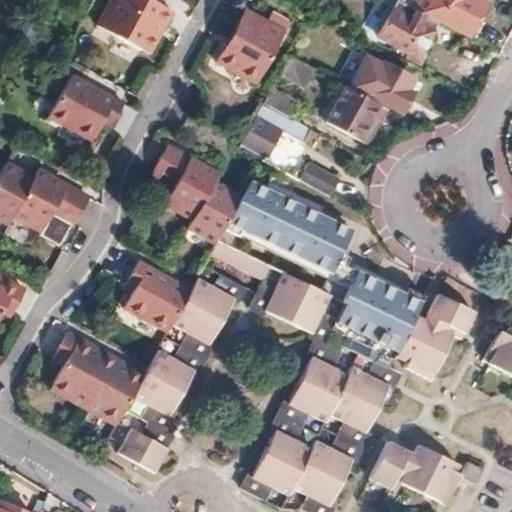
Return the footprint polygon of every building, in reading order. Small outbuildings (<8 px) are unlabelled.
[(145,54),(169,11),(147,0),(109,0),(95,26),(145,54)] [(391,0),(373,36),(375,36),(416,59),(436,23),(408,7),(394,0),(391,0)] [(438,20),(464,35),(465,33),(473,20),(482,4),(475,0),(394,0),(408,7),(436,23),(438,20)] [(238,30),(229,46),(224,44),(213,64),(253,85),(282,32),(246,14),(242,12),(234,27),(238,30)] [(473,20),(465,33),(473,38),(480,23),(473,20)] [(37,31),(24,25),(13,46),(25,52),(37,31)] [(234,27),(224,44),(229,46),(238,30),(234,27)] [(292,60),(283,78),(304,88),(312,70),(292,60)] [(412,78),(381,61),(364,92),(399,112),(408,94),(405,92),(412,78)] [(99,99),(81,88),(83,84),(68,75),(44,117),(88,141),(99,121),(108,125),(119,104),(101,94),(99,99)] [(101,94),(83,84),(81,88),(99,99),(101,94)] [(377,103),(343,84),(321,122),(362,145),(373,126),(366,123),(377,103)] [(260,104),(284,117),(292,103),(268,90),(260,104)] [(366,123),(373,126),(384,107),(377,103),(366,123)] [(307,129),(284,117),(260,104),(238,142),(236,146),(260,159),(268,163),(272,162),(275,160),(277,157),(278,154),(278,150),(277,146),(275,143),(273,142),(280,130),(300,142),(307,129)] [(214,243),(239,198),(213,184),(218,176),(168,148),(153,175),(176,188),(166,205),(193,220),(188,229),(214,243)] [(283,278),(328,300),(341,307),(355,283),(251,231),(284,172),(268,163),(260,159),(239,198),(214,243),(267,269),(283,278)] [(33,170),(28,178),(2,164),(0,166),(0,221),(4,223),(8,214),(35,229),(33,232),(54,243),(65,221),(68,223),(82,196),(33,170)] [(302,182),(332,199),(342,180),(312,164),(302,182)] [(260,282),(267,269),(214,243),(207,255),(260,282)] [(132,290),(122,308),(164,332),(168,325),(188,289),(136,260),(123,284),(132,290)] [(232,301),(239,288),(217,277),(210,291),(192,281),(188,289),(168,325),(185,334),(171,361),(153,352),(147,362),(140,375),(128,396),(146,405),(138,419),(145,423),(138,436),(128,431),(115,455),(149,473),(162,450),(159,448),(168,434),(162,431),(169,417),(165,415),(189,370),(193,372),(208,345),(204,343),(228,299),(232,301)] [(273,296),(258,288),(254,296),(246,311),(261,319),(263,315),(307,338),(305,341),(314,346),(319,348),(332,326),(318,318),(328,300),(283,278),(273,296)] [(0,314),(5,317),(20,290),(0,279),(0,314)] [(441,331),(445,325),(455,331),(462,335),(472,315),(437,297),(423,322),(414,317),(406,333),(394,358),(406,364),(404,367),(412,371),(414,367),(431,376),(452,337),(441,331)] [(373,362),(367,375),(351,367),(346,378),(329,370),(336,357),(319,348),(314,346),(307,359),(311,360),(285,405),(282,404),(267,432),(271,434),(245,479),(243,478),(236,490),(259,501),(265,488),(281,497),(288,483),(304,492),(298,504),(312,511),(323,511),(328,504),(322,501),(346,457),(350,459),(366,430),(362,428),(386,384),(390,387),(397,374),(388,370),(392,361),(394,358),(406,333),(359,310),(340,347),(373,362)] [(452,337),(455,331),(445,325),(441,331),(452,337)] [(511,329),(508,328),(505,334),(500,331),(494,341),(500,344),(488,364),(511,378),(511,329)] [(128,396),(140,375),(127,367),(125,373),(114,367),(116,361),(97,350),(94,356),(84,350),(87,345),(65,332),(50,359),(61,365),(49,385),(85,405),(82,410),(111,426),(128,396)] [(483,361),(488,364),(500,344),(494,341),(483,361)] [(84,350),(94,356),(97,350),(87,345),(84,350)] [(392,361),(404,367),(406,364),(394,358),(392,361)] [(114,367),(125,373),(127,367),(116,361),(114,367)] [(431,376),(414,367),(412,371),(419,374),(418,376),(429,381),(431,376)] [(82,410),(85,405),(49,385),(46,390),(82,410)] [(381,484),(393,463),(400,467),(393,479),(431,501),(444,478),(449,481),(454,473),(449,470),(452,464),(414,442),(408,452),(384,438),(364,474),(381,484)] [(126,477),(94,458),(91,463),(123,482),(126,477)] [(466,460),(463,458),(454,473),(458,476),(466,460)] [(468,482),(477,467),(466,460),(458,476),(468,482)] [(388,488),(393,479),(400,467),(393,463),(381,484),(388,488)] [(436,504),(449,481),(444,478),(431,501),(436,504)]
